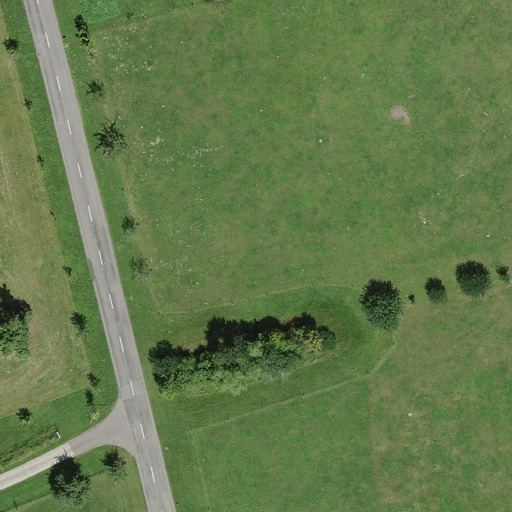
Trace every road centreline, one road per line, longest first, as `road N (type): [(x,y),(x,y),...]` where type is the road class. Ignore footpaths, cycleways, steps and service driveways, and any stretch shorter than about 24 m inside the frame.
road 1 (tertiary): [(34,0),(159,511)]
road 2 (track): [(137,418),(0,479)]
